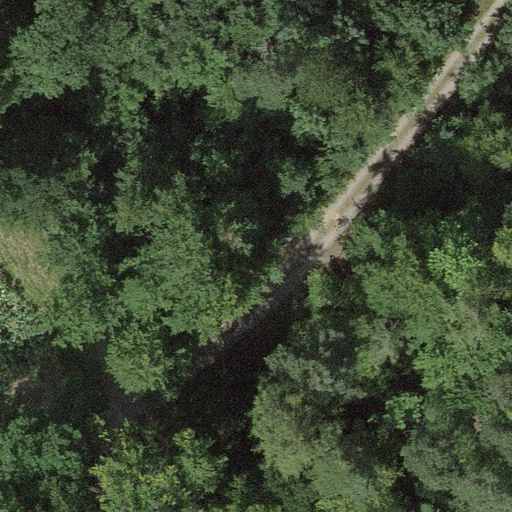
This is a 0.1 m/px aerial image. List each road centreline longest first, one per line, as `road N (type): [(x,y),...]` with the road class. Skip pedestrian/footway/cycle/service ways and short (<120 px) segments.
road 1 (track): [(504,0),(143,389),(44,466)]
road 2 (track): [(143,389),(0,141)]
